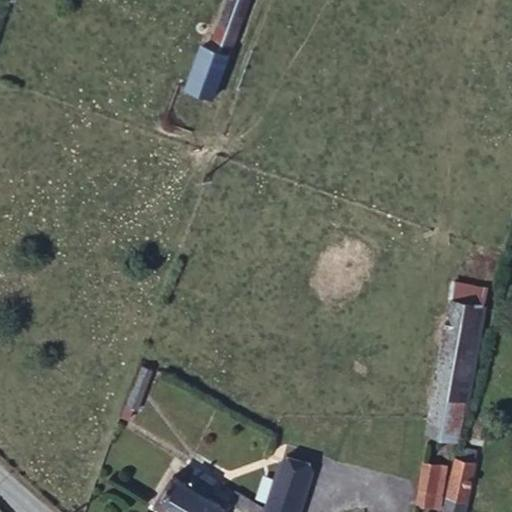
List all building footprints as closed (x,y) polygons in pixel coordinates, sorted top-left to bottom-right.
[(249,0),(222,0),(202,56),(196,56),(180,100),(207,111),(249,0)] [(451,306),(477,312),(483,293),(458,286),(451,306)] [(439,446),(477,312),(451,306),(412,439),(439,446)] [(166,335),(153,329),(147,343),(160,349),(166,335)] [(156,368),(141,360),(125,399),(143,406),(156,368)] [(273,462),(304,472),(310,452),(275,442),(271,459),(257,453),(252,469),(266,475),(273,462)] [(217,464),(196,453),(189,473),(167,462),(155,488),(206,511),(211,511),(222,488),(210,483),(217,464)] [(457,511),(468,466),(447,459),(434,511),(457,511)] [(266,475),(299,487),(304,472),(273,462),(266,475)] [(226,483),(259,499),(264,484),(232,470),(226,483)] [(430,480),(409,473),(401,505),(421,511),(430,480)] [(264,484),(297,495),(299,487),(266,475),(264,484)] [(255,511),(292,511),(297,495),(264,484),(259,499),(255,511)]
